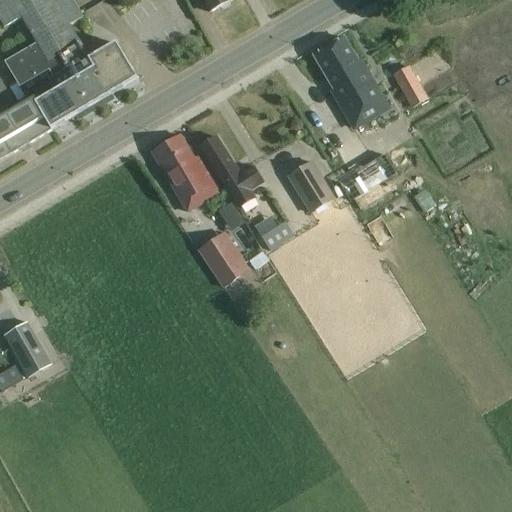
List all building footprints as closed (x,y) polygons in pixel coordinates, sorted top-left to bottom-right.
[(35,103),(52,132),(138,81),(117,46),(90,62),(70,28),(82,21),(70,0),(0,0),(0,21),(5,30),(22,20),(38,46),(7,65),(26,98),(31,96),(35,103)] [(202,0),(210,15),(215,12),(232,2),(230,0),(202,0)] [(0,40),(0,61),(19,51),(9,35),(0,40)] [(357,64),(343,40),(314,58),(315,59),(334,90),(330,93),(354,133),(391,111),(362,61),(357,64)] [(413,109),(429,100),(411,68),(395,77),(413,109)] [(35,103),(19,113),(0,81),(0,163),(52,132),(35,103)] [(256,199),(251,191),(264,183),(254,167),(241,175),(218,137),(200,148),(239,210),(256,199)] [(192,165),(179,141),(154,156),(189,214),(221,195),(199,159),(192,165)] [(385,156),(339,184),(351,204),(354,202),(360,210),(385,195),(380,186),(397,176),(385,156)] [(288,178),(311,215),(335,200),(313,163),(288,178)] [(224,290),(242,278),(216,241),(199,252),(224,290)] [(250,263),(255,271),(269,262),(263,253),(250,263)] [(240,293),(225,301),(232,315),(248,307),(240,293)] [(4,337),(29,380),(52,367),(28,325),(4,337)] [(0,389),(2,393),(18,385),(10,371),(0,376),(0,389)]
